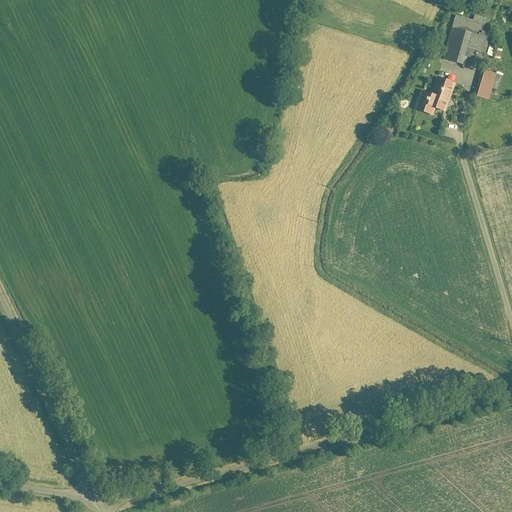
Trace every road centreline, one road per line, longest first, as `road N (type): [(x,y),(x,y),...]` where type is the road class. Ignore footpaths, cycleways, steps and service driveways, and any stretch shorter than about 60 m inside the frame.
road 1 (residential): [(511,394),(95,508)]
road 2 (residential): [(95,508),(0,301)]
